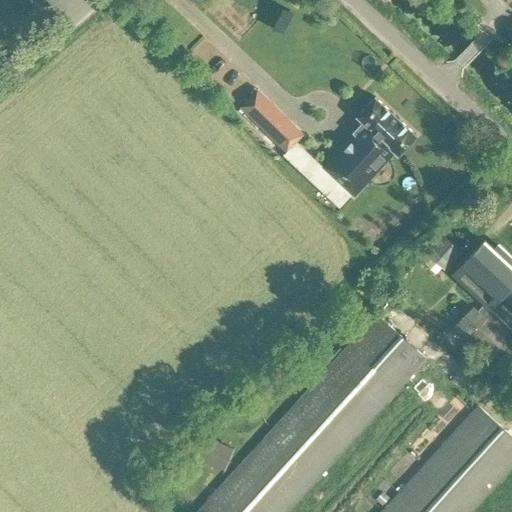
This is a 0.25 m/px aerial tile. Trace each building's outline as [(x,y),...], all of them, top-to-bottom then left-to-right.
[(304,133),(257,87),(239,105),(286,151),(304,133)] [(398,154),(416,134),(375,96),(357,116),(363,121),(322,165),(355,195),(396,151),(398,154)] [(462,252),(441,232),(424,250),(445,270),(462,252)] [(511,258),(511,257),(499,246),(476,270),(478,271),(471,278),(482,288),(489,281),(511,302),(511,258)] [(511,339),(511,330),(485,304),(478,312),(473,307),(453,327),(467,340),(467,339),(491,362),(511,339)] [(285,511),(425,357),(377,314),(198,511),(285,511)] [(468,511),(511,464),(511,437),(477,406),(381,511),(468,511)] [(189,453),(223,468),(232,447),(198,432),(189,453)]
